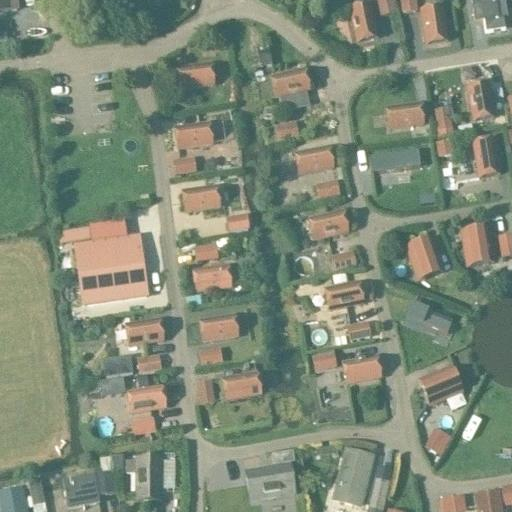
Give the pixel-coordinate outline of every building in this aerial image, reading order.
[(0,0),(0,15),(17,13),(15,0),(0,0)] [(390,0),(377,0),(376,0),(381,21),(394,19),(390,0)] [(401,0),(405,18),(419,15),(416,0),(401,0)] [(494,0),(470,0),(474,24),(483,23),(484,24),(485,35),(504,32),(503,20),(498,21),(494,0)] [(357,46),(377,41),(370,8),(349,12),(357,46)] [(426,48),(447,45),(441,11),(420,14),(426,48)] [(212,54),(224,52),(222,36),(210,38),(212,54)] [(258,72),(270,70),(267,51),(255,53),(258,72)] [(179,93),(213,89),(210,68),(176,72),(179,93)] [(275,102),(308,94),(303,73),(270,81),(275,102)] [(473,125),(494,121),(488,88),(467,91),(473,125)] [(388,133),(422,128),(419,107),(386,112),(388,133)] [(437,135),(450,133),(447,115),(434,117),(437,135)] [(176,155),(212,149),(209,126),(173,131),(176,155)] [(278,145),(297,141),(294,129),(275,134),(278,145)] [(471,147),(477,183),(500,179),(494,143),(471,147)] [(437,162),(449,160),(447,146),(435,148),(437,162)] [(299,178),(332,172),(328,151),(295,157),(299,178)] [(418,155),(368,161),(370,177),(420,171),(418,155)] [(174,180),(196,177),(194,162),(172,165),(174,180)] [(317,202),(337,198),(335,187),(314,191),(317,202)] [(185,216),(218,211),(216,190),(182,195),(185,216)] [(433,199),(419,200),(420,209),(434,207),(433,199)] [(313,245),(348,237),(343,214),(307,222),(313,245)] [(280,217),(271,219),(273,228),(282,226),(280,217)] [(227,235),(248,232),(246,219),(225,222),(227,235)] [(212,238),(209,224),(194,227),(197,241),(212,238)] [(91,244),(89,232),(62,236),(64,248),(91,244)] [(487,232),(461,237),(466,271),(493,266),(487,232)] [(501,263),(511,260),(511,240),(497,242),(501,263)] [(138,242),(75,251),(83,310),(146,300),(138,242)] [(431,243),(406,252),(417,284),(442,275),(431,243)] [(196,266),(217,263),(215,249),(194,251),(196,266)] [(352,255),(330,260),(333,275),(355,270),(352,255)] [(195,296),(231,292),(228,269),(192,273),(195,296)] [(329,314),(362,307),(358,286),(324,293),(329,314)] [(410,308),(404,322),(447,339),(452,325),(410,308)] [(234,318),(198,324),(202,347),(238,341),(234,318)] [(128,350),(162,344),(159,323),(125,329),(128,350)] [(350,347),(371,342),(368,329),(347,334),(350,347)] [(219,353),(198,356),(201,370),(222,367),(219,353)] [(315,375),(336,371),(333,359),(313,363),(315,375)] [(346,387),(380,381),(376,360),(342,367),(346,387)] [(105,383),(132,378),(129,361),(102,365),(105,383)] [(137,380),(160,376),(158,363),(135,367),(137,380)] [(429,411),(463,397),(452,370),(418,384),(429,411)] [(257,376),(221,382),(225,405),(261,399),(257,376)] [(146,380),(136,381),(138,391),(148,390),(146,380)] [(125,399),(122,383),(98,387),(101,403),(125,399)] [(214,407),(210,385),(197,387),(200,409),(214,407)] [(161,391),(127,396),(131,417),(164,412),(161,391)] [(133,442),(156,438),(153,425),(131,429),(133,442)] [(472,427),(470,461),(496,464),(499,429),(472,427)] [(433,433),(424,452),(437,458),(446,439),(433,433)] [(331,451),(319,453),(320,460),(332,458),(331,451)] [(451,454),(442,471),(453,477),(462,459),(451,454)] [(272,469),(293,466),(292,455),(270,458),(272,469)] [(342,490),(339,505),(359,510),(371,463),(347,457),(339,489),(342,490)] [(124,460),(112,461),(114,478),(124,478),(124,460)] [(100,464),(102,477),(113,476),(110,462),(100,464)] [(126,466),(126,477),(137,478),(137,505),(159,505),(159,492),(173,493),(174,465),(160,465),(137,465),(137,467),(126,466)] [(251,504),(292,497),(287,470),(247,477),(251,504)] [(383,511),(392,475),(379,473),(370,511),(383,511)] [(102,477),(63,485),(68,511),(71,511),(98,507),(97,499),(106,498),(116,496),(113,476),(102,477)] [(402,482),(398,505),(407,506),(410,483),(402,482)] [(31,509),(43,507),(39,484),(27,486),(31,509)] [(505,511),(511,509),(511,493),(501,496),(505,511)] [(23,511),(19,494),(0,497),(0,511),(23,511)] [(498,511),(496,498),(477,501),(478,511),(498,511)] [(444,511),(462,511),(461,501),(443,504),(444,511)]
